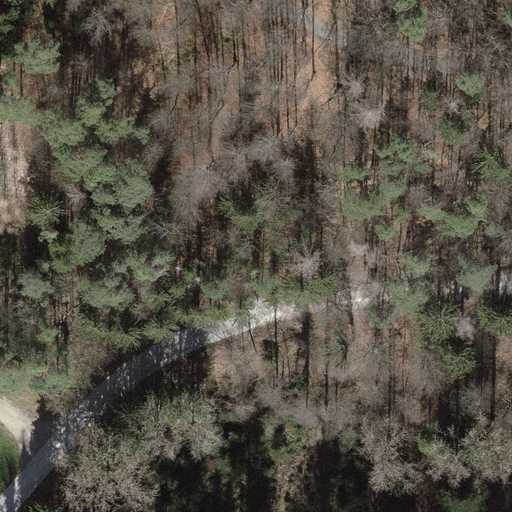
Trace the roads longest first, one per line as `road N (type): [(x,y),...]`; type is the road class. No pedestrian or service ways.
road 1 (track): [(511,274),(314,302),(156,354),(1,511)]
road 2 (track): [(272,0),(337,36),(390,53),(511,74)]
